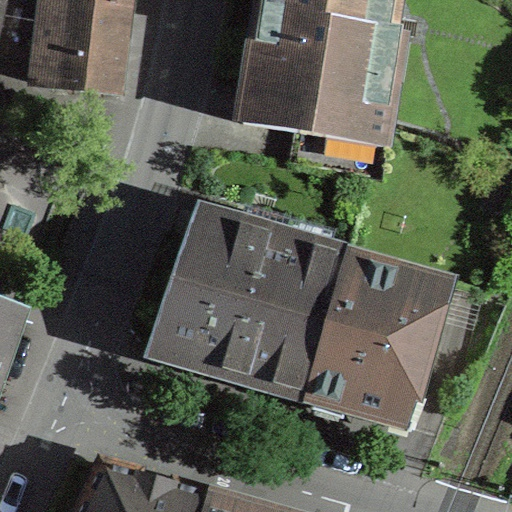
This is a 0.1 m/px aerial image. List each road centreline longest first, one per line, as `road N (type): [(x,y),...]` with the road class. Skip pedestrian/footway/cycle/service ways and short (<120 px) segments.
road 1 (residential): [(192,0),(180,72),(62,407)]
road 2 (residential): [(62,407),(396,511)]
